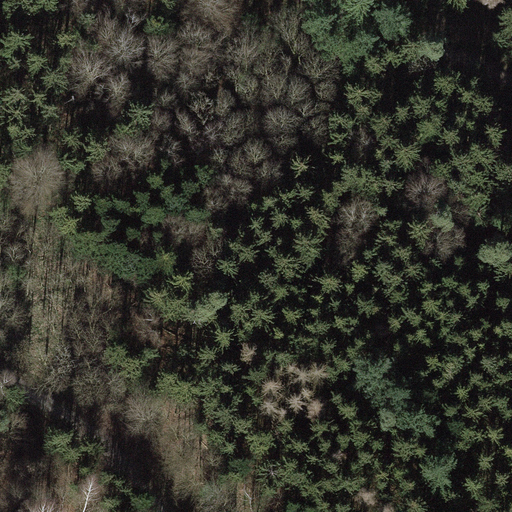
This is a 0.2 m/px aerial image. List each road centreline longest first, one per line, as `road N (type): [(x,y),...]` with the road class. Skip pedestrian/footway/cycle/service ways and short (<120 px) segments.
road 1 (track): [(266,0),(301,52),(428,180),(511,313)]
road 2 (track): [(0,380),(67,415),(159,511)]
road 3 (track): [(511,80),(320,0)]
